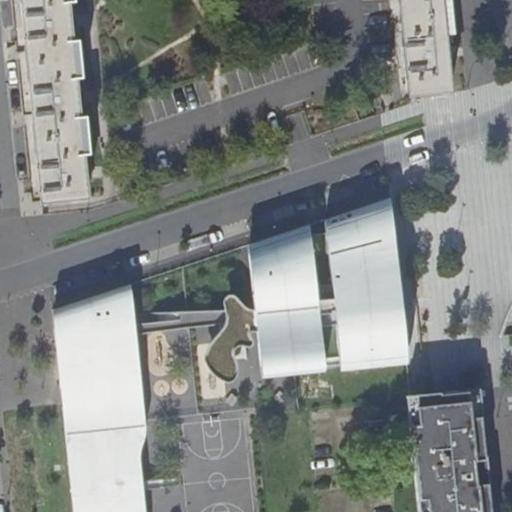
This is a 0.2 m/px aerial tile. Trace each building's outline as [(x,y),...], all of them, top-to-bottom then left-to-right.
[(20,0),(40,202),(83,199),(64,0),(20,0)] [(397,0),(407,98),(448,94),(439,0),(397,0)] [(420,364),(403,195),(332,219),(348,372),(420,364)] [(341,373),(327,221),(254,248),(265,377),(341,373)] [(155,511),(143,279),(54,311),(76,511),(155,511)] [(492,511),(480,391),(405,399),(416,511),(492,511)]
